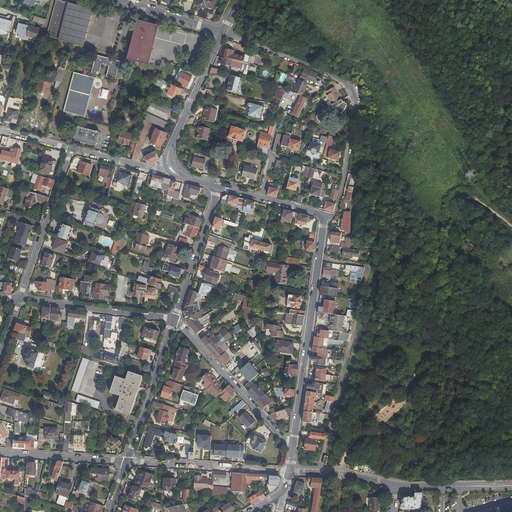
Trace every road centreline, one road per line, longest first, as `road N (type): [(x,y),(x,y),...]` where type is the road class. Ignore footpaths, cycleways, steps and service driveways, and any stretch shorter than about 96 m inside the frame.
road 1 (tertiary): [(292,446),(323,218),(217,188)]
road 2 (track): [(317,259),(366,267),(317,474)]
road 3 (residential): [(292,446),(174,318)]
road 4 (residential): [(126,460),(288,471)]
road 5 (residential): [(20,297),(71,147)]
road 6 (residential): [(174,318),(20,297)]
road 7 (tertiary): [(174,318),(126,460)]
road 8 (tertiary): [(168,168),(221,32)]
road 9 (tertiary): [(217,188),(174,318)]
road 10 (residential): [(0,450),(126,460)]
